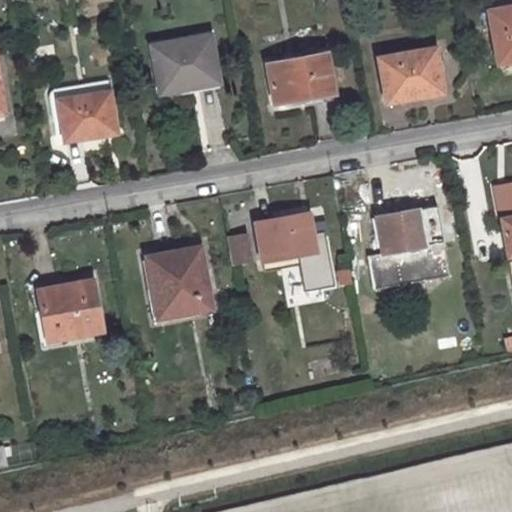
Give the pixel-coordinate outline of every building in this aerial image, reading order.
[(511,0),(487,0),(490,10),(511,6),(511,0)] [(511,6),(490,10),(488,11),(497,62),(511,59),(511,6)] [(209,34),(150,45),(159,93),(192,87),(191,81),(217,76),(209,34)] [(434,48),(379,57),(386,100),(413,96),(442,91),(434,48)] [(325,53),(266,63),(273,102),(305,97),(333,91),(325,53)] [(106,79),(54,88),(48,99),(52,120),(60,118),(63,140),(90,136),(115,132),(106,79)] [(511,180),(489,184),(493,212),(511,208),(511,180)] [(426,237),(421,209),(398,212),(376,216),(382,253),(367,255),(373,288),(450,275),(442,234),(426,237)] [(277,218),(254,222),(261,260),(296,254),(298,266),(317,262),(309,213),(277,218)] [(511,216),(502,218),(508,255),(511,253),(511,216)] [(245,231),(225,235),(231,266),(250,262),(245,231)] [(173,253),(148,258),(159,317),(210,308),(199,249),(173,253)] [(296,254),(261,260),(263,272),(298,266),(296,254)] [(63,286),(37,291),(46,341),(102,330),(93,281),(63,286)] [(5,447),(0,448),(0,468),(9,467),(5,447)]
